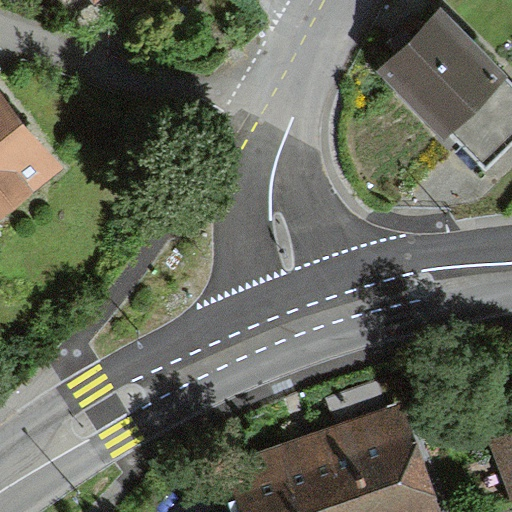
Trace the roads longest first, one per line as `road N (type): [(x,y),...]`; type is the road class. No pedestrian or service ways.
road 1 (secondary): [(0,481),(104,410),(306,318)]
road 2 (residential): [(351,0),(280,149),(275,195),(306,318)]
road 3 (secondary): [(306,318),(382,292),(511,270)]
